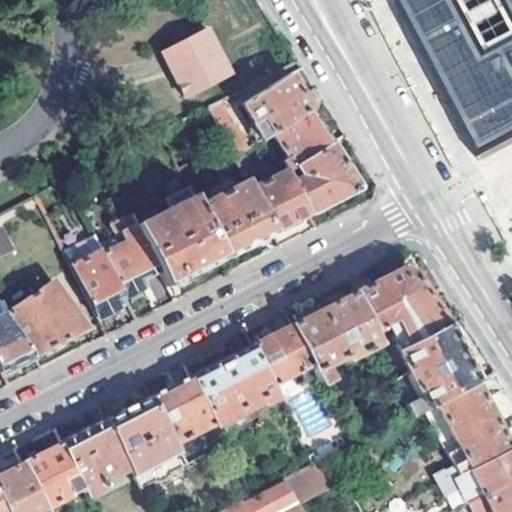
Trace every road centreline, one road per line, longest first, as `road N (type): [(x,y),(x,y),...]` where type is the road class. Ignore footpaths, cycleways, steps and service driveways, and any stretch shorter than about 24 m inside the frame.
road 1 (residential): [(0,421),(428,200)]
road 2 (tertiary): [(316,0),(428,200)]
road 3 (tertiary): [(428,200),(511,334)]
